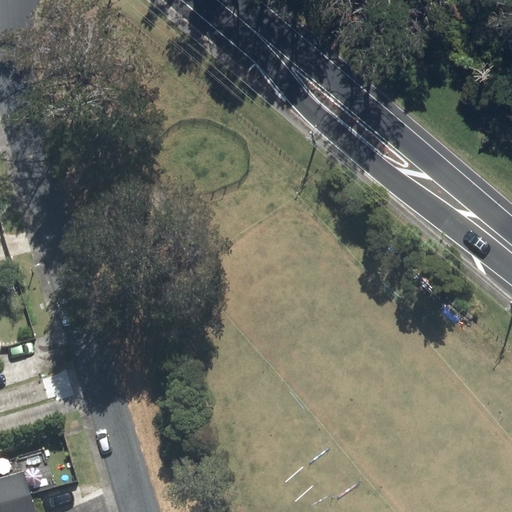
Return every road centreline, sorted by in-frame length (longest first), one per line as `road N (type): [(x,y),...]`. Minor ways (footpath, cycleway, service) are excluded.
road 1 (residential): [(141,511),(12,69),(4,0)]
road 2 (secondary): [(222,0),(511,244)]
